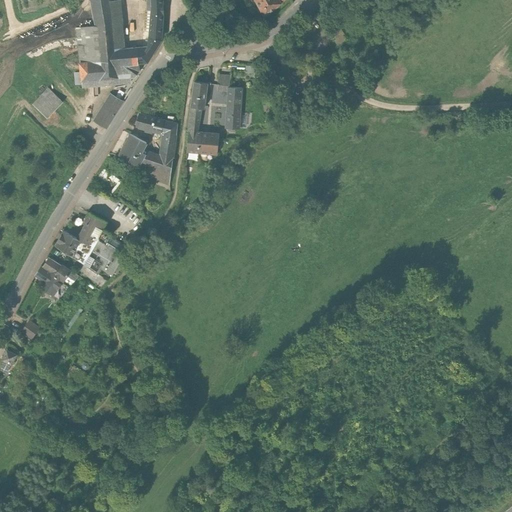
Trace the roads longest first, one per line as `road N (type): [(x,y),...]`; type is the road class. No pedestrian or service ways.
road 1 (tertiary): [(164,60),(85,171),(0,324)]
road 2 (track): [(511,105),(386,108),(329,83),(261,36)]
road 3 (track): [(48,511),(44,486),(63,407),(0,327)]
